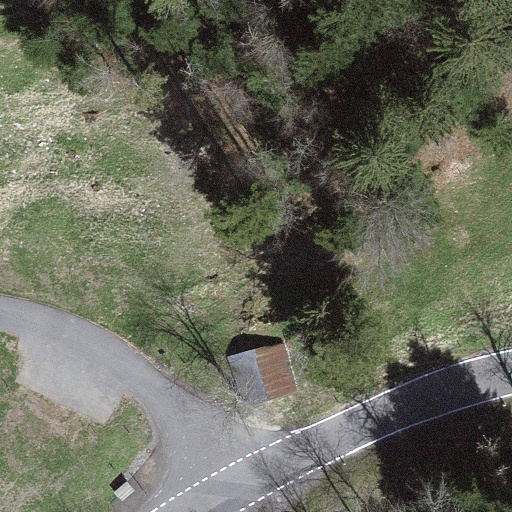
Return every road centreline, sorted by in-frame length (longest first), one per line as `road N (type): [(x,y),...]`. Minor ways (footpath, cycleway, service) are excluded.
road 1 (unclassified): [(242,478),(157,382),(125,358),(80,333),(0,309)]
road 2 (secondary): [(242,478),(388,405),(511,366)]
